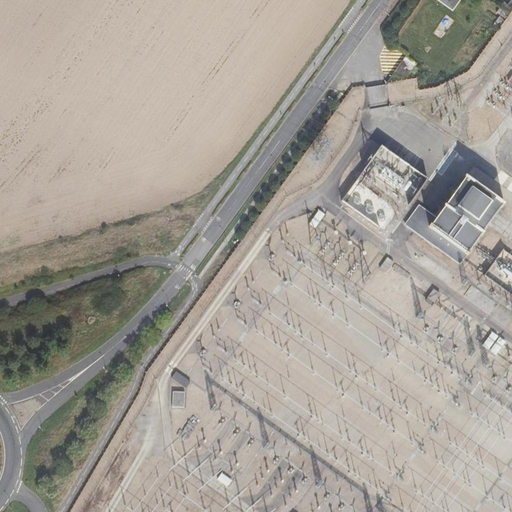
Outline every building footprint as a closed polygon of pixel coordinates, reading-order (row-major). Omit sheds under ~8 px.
[(440,0),(455,11),(463,0),(440,0)] [(421,62),(406,55),(394,72),(404,79),(412,77),(421,62)] [(394,181),(394,189),(425,188),(425,165),(388,166),(388,181),(394,181)] [(462,265),(504,204),(466,178),(439,218),(421,205),(406,226),(462,265)] [(324,213),(318,208),(307,223),(314,228),(324,213)] [(394,263),(387,258),(379,268),(386,274),(394,263)] [(439,294),(433,289),(425,301),(431,306),(439,294)] [(500,337),(493,333),(483,347),(490,352),(500,337)] [(507,342),(501,338),(491,352),(497,356),(507,342)] [(177,372),(172,379),(187,389),(191,382),(177,372)] [(184,391),(170,391),(170,406),(183,407),(184,391)] [(233,481),(222,474),(218,480),(229,487),(233,481)]
